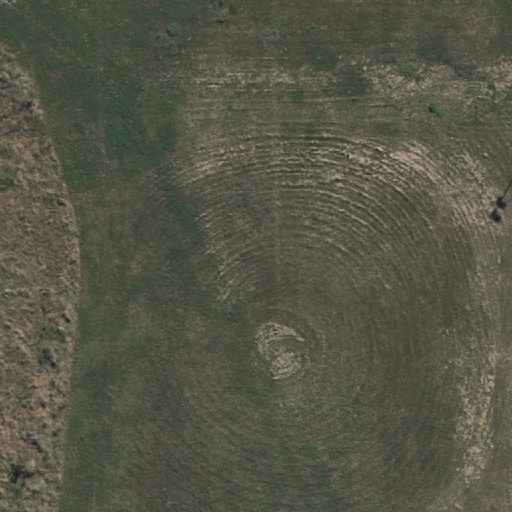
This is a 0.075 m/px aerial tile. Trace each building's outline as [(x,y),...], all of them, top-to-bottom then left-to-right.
[(250,234),(251,267),(332,263),(330,230),(250,234)] [(436,230),(354,232),(355,294),(437,293),(436,230)] [(334,269),(251,271),(252,304),(334,302),(334,269)] [(197,276),(129,279),(133,409),(201,407),(197,276)] [(467,379),(462,303),(462,295),(420,296),(422,380),(467,379)] [(462,303),(467,379),(499,378),(496,302),(462,303)] [(363,324),(254,327),(256,381),(365,378),(363,324)] [(417,387),(257,392),(258,431),(418,426),(417,387)] [(471,394),(429,395),(432,474),(474,472),(471,394)] [(153,431),(154,511),(206,511),(205,431),(153,431)] [(372,438),(260,437),(260,477),(371,478),(372,438)] [(475,511),(472,474),(422,477),(425,511),(475,511)] [(380,511),(380,486),(260,486),(259,511),(380,511)]
